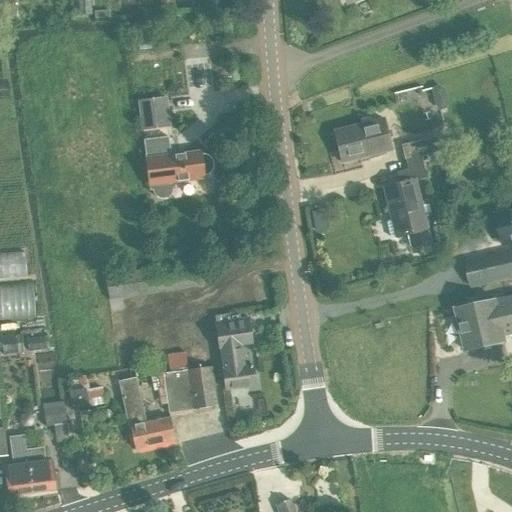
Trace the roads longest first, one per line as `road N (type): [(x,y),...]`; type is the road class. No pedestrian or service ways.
road 1 (tertiary): [(321,442),(289,232),(267,0)]
road 2 (tertiary): [(77,511),(321,442)]
road 3 (tertiary): [(511,457),(437,440),(321,442)]
